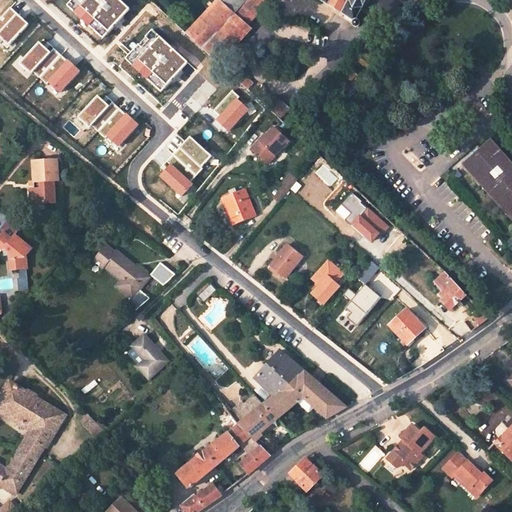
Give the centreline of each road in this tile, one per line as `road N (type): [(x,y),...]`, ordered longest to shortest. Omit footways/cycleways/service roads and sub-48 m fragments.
road 1 (residential): [(178,240),(379,401)]
road 2 (unclassified): [(379,401),(511,314)]
